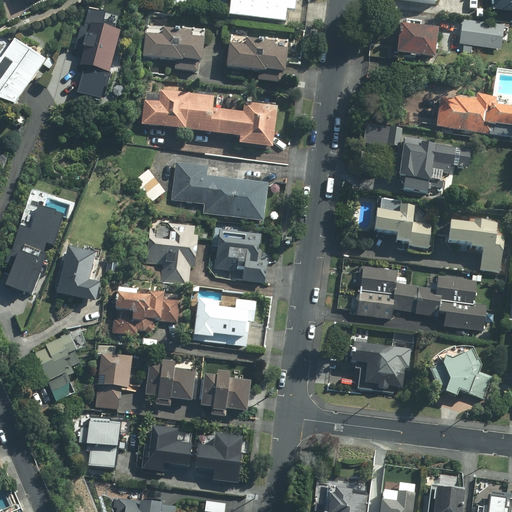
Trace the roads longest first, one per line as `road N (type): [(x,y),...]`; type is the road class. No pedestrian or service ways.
road 1 (residential): [(340,0),(287,416)]
road 2 (residential): [(511,445),(287,416)]
